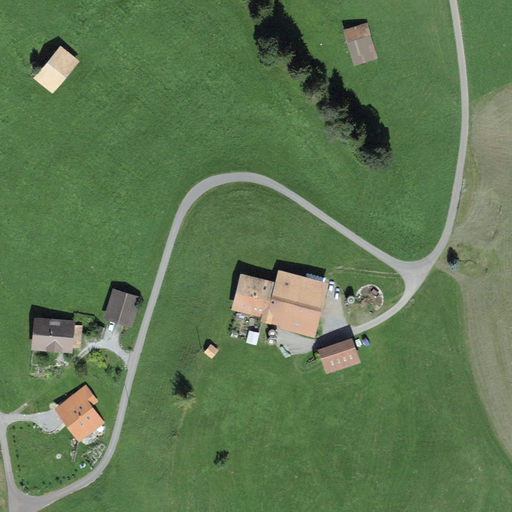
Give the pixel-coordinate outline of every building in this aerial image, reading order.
[(350,31),(355,50),(371,45),(365,27),(350,31)] [(63,49),(39,79),(52,89),(76,60),(63,49)] [(282,321),(312,329),(323,287),(283,277),(281,288),(246,279),(239,305),(284,316),(282,321)] [(117,292),(110,317),(129,322),(137,299),(117,292)] [(78,347),(79,327),(40,323),(38,347),(49,348),(50,344),(78,347)] [(251,329),(249,341),(259,343),(261,331),(251,329)] [(358,360),(352,341),(323,351),(330,370),(358,360)] [(206,353),(213,360),(220,352),(213,346),(206,353)] [(61,407),(81,434),(91,427),(88,422),(95,417),(85,402),(87,400),(82,392),(61,407)]
